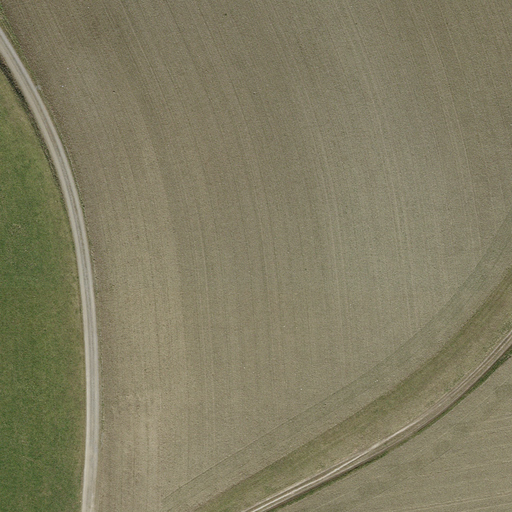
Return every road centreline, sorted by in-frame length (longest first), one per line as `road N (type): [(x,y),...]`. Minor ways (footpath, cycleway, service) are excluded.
road 1 (track): [(0,38),(46,122),(82,233),(94,362),(90,511)]
road 2 (track): [(511,340),(424,422),(258,511)]
